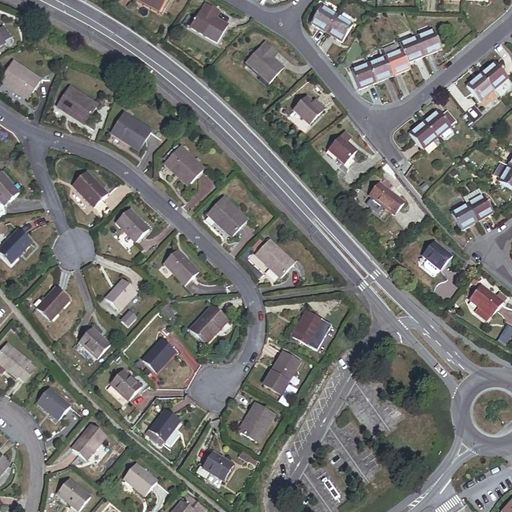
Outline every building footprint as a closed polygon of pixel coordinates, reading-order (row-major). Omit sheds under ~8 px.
[(159,11),(139,0),(135,0),(134,2),(161,17),(166,7),(162,4),(159,11)] [(139,0),(159,11),(162,4),(164,0),(139,0)] [(190,30),(216,46),(227,27),(214,19),(218,14),(206,7),(203,12),(202,12),(190,30)] [(326,34),(336,17),(321,8),(311,25),(326,34)] [(342,44),(352,27),(336,17),(326,34),(342,44)] [(0,48),(4,45),(4,44),(10,40),(3,29),(0,30),(0,48)] [(216,46),(190,30),(188,33),(214,49),(216,46)] [(441,51),(433,32),(417,39),(424,58),(441,51)] [(424,58),(417,39),(400,46),(402,52),(407,64),(424,58)] [(246,65),(269,85),(282,71),(270,60),(276,54),(266,45),(260,51),(259,51),(246,65)] [(410,70),(407,64),(402,52),(398,54),(395,46),(382,52),(385,59),(392,77),(410,70)] [(392,77),(385,59),(368,66),(376,84),(392,77)] [(269,85),(246,65),(244,67),(267,88),(269,85)] [(507,80),(495,65),(481,76),(494,92),(507,80)] [(376,84),(368,66),(351,73),(359,91),(376,84)] [(15,69),(3,88),(30,106),(42,88),(15,69)] [(494,92),(481,76),(466,88),(479,104),(480,103),(485,108),(498,97),(494,92)] [(72,95),(59,113),(85,131),(98,113),(72,95)] [(312,104),(307,98),(294,112),(310,127),(325,110),(319,105),(316,107),(312,104)] [(437,139),(456,123),(447,112),(441,117),(438,113),(424,124),(437,139)] [(153,139),(126,121),(113,139),(140,158),(153,139)] [(437,139),(424,124),(410,136),(422,151),(437,139)] [(344,165),(356,151),(345,142),(351,135),(347,132),(329,152),(344,165)] [(166,164),(180,150),(176,147),(162,160),(166,164)] [(166,164),(165,165),(187,187),(203,172),(181,149),(180,150),(166,164)] [(501,181),(499,184),(511,191),(511,170),(508,168),(507,169),(501,165),(494,177),(501,181)] [(87,175),(73,188),(94,210),(107,197),(87,175)] [(19,196),(1,176),(0,176),(0,218),(7,217),(4,208),(19,196)] [(404,205),(379,186),(370,198),(394,218),(404,205)] [(493,214),(483,197),(466,207),(476,224),(493,214)] [(247,222),(224,200),(208,215),(231,238),(247,222)] [(476,224),(466,207),(451,216),(461,233),(476,224)] [(130,212),(116,225),(135,244),(149,232),(130,212)] [(18,232),(0,250),(0,255),(11,266),(31,245),(18,232)] [(293,266),(270,243),(256,257),(279,279),(293,266)] [(452,258),(435,243),(422,258),(431,266),(430,268),(430,270),(435,274),(438,274),(439,273),(452,258)] [(198,274),(178,252),(164,265),(184,287),(198,274)] [(123,283),(106,300),(119,313),(136,295),(123,283)] [(481,287),(470,301),(480,309),(475,315),(486,324),(502,305),(481,287)] [(37,309),(51,323),(69,303),(55,290),(37,309)] [(176,315),(167,305),(161,311),(169,321),(176,315)] [(458,307),(455,305),(450,310),(454,313),(458,307)] [(212,308),(190,331),(206,346),(228,323),(212,308)] [(128,313),(120,323),(128,329),(136,320),(128,313)] [(308,348),(323,324),(306,314),(299,325),(302,326),(294,340),(308,348)] [(93,331),(80,344),(97,360),(109,347),(93,331)] [(162,342),(143,362),(156,374),(175,355),(162,342)] [(30,364),(8,346),(0,355),(0,375),(2,377),(7,372),(17,380),(18,378),(24,383),(34,371),(28,366),(30,364)] [(290,367),(294,361),(282,354),(271,373),(272,374),(274,375),(281,362),(290,367)] [(280,397),(300,365),(294,361),(290,367),(281,362),(274,375),(272,374),(264,387),(280,397)] [(123,373),(111,386),(128,402),(140,389),(123,373)] [(50,391),(37,405),(57,422),(69,408),(50,391)] [(140,414),(128,402),(119,412),(131,423),(140,414)] [(255,406),(239,433),(258,445),(275,418),(255,406)] [(180,437),(173,432),(179,425),(165,413),(150,432),(171,448),(180,437)] [(91,427),(72,451),(86,462),(105,439),(91,427)] [(264,454),(256,450),(252,456),(260,461),(264,454)] [(233,467),(213,455),(203,470),(200,468),(196,474),(206,480),(210,474),(223,483),(233,467)] [(0,458),(0,477),(9,467),(0,458)] [(156,484),(136,467),(124,481),(144,498),(156,484)] [(70,481),(58,495),(76,511),(78,511),(90,499),(70,481)] [(195,508),(189,503),(191,501),(187,497),(182,504),(192,511),(195,508)] [(511,511),(511,498),(501,511),(502,511),(511,511)] [(204,511),(191,501),(189,503),(195,508),(192,511),(182,504),(174,511),(204,511)]
